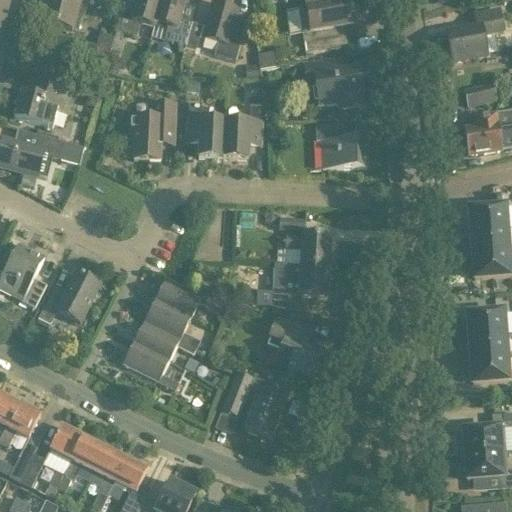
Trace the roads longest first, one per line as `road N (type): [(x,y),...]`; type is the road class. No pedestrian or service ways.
road 1 (residential): [(411,196),(191,194),(166,200),(137,250),(112,251),(0,194)]
road 2 (residential): [(302,511),(0,360)]
road 3 (tertiary): [(411,196),(413,136),(397,0)]
road 4 (tertiary): [(312,511),(380,333)]
road 5 (residential): [(404,511),(409,373),(380,333)]
road 6 (tertiary): [(380,333),(411,196)]
